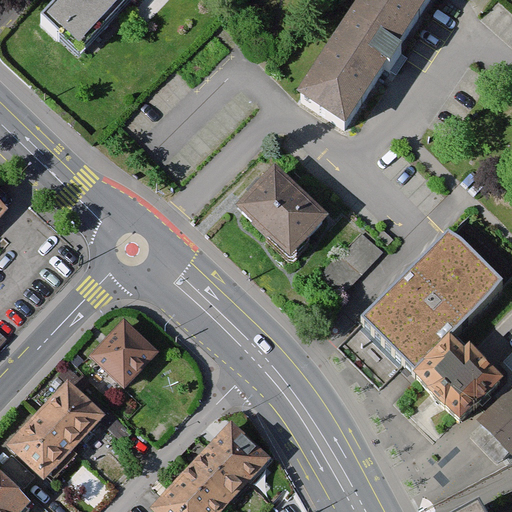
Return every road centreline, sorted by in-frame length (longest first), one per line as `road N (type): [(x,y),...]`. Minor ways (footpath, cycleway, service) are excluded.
road 1 (residential): [(258,363),(118,511)]
road 2 (residential): [(0,391),(113,268)]
road 3 (tertiary): [(113,230),(0,111)]
road 4 (tertiary): [(345,487),(258,363)]
road 5 (tertiary): [(258,363),(151,267)]
